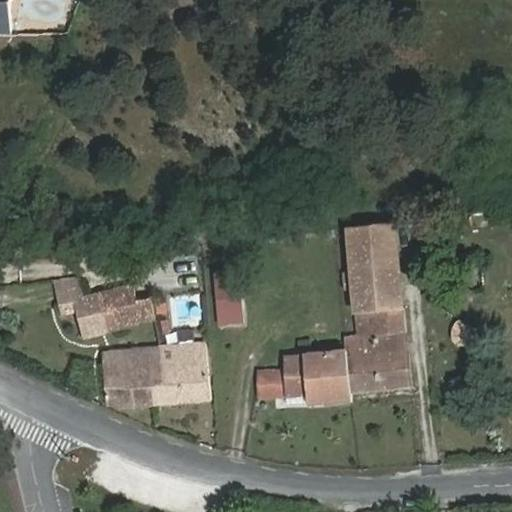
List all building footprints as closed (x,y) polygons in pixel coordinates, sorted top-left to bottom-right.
[(0,2),(0,35),(12,34),(8,1),(0,2)] [(464,216),(447,218),(448,225),(460,224),(465,224),(464,216)] [(449,238),(462,237),(460,224),(448,225),(449,238)] [(396,226),(350,231),(354,270),(399,265),(396,226)] [(349,351),(353,393),(410,387),(399,265),(354,270),(354,275),(348,276),(350,290),(355,290),(359,337),(347,338),(349,351)] [(217,272),(220,306),(243,304),(240,270),(217,272)] [(55,282),(61,306),(85,299),(81,279),(55,282)] [(85,299),(61,306),(63,314),(77,310),(85,337),(155,318),(151,281),(85,299)] [(248,340),(244,303),(243,304),(220,306),(210,307),(214,343),(248,340)] [(213,400),(207,344),(159,348),(162,369),(149,370),(152,406),(213,400)] [(108,406),(135,407),(152,406),(149,370),(162,369),(159,348),(104,354),(108,406)] [(310,406),(354,402),(353,393),(349,351),(284,357),(285,372),(261,372),(261,398),(309,397),(310,406)]
